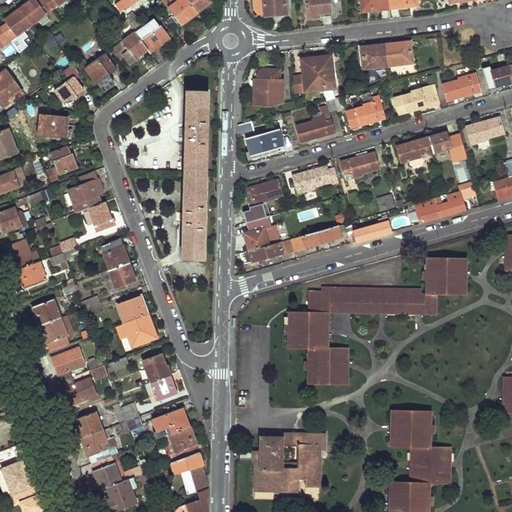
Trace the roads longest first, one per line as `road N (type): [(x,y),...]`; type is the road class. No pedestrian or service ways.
road 1 (residential): [(221,363),(196,362),(182,350),(100,127),(108,111),(207,42),(230,41)]
road 2 (residential): [(511,208),(223,289)]
road 3 (residential): [(226,177),(511,97)]
road 4 (residential): [(230,41),(499,12)]
road 5 (tertiary): [(0,311),(74,511)]
road 6 (residential): [(221,363),(217,511)]
road 7 (residential): [(230,41),(226,177)]
